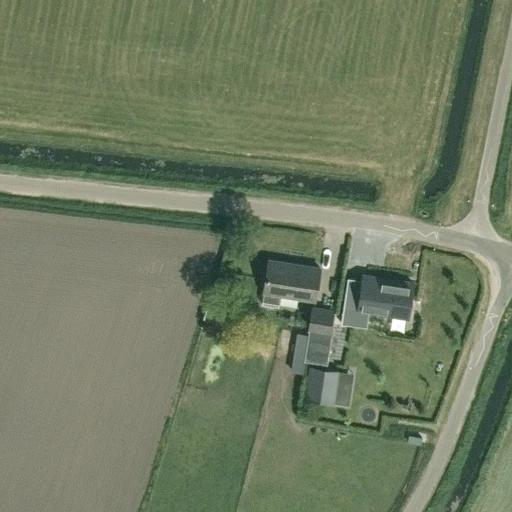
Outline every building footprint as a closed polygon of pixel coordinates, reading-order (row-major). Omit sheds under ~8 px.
[(268,259),(263,290),(262,301),(279,304),(280,295),(314,301),(320,267),(268,259)] [(418,284),(362,274),(360,287),(355,287),(351,307),(368,310),(368,309),(367,309),(368,306),(395,311),(395,315),(396,315),(396,314),(412,317),(411,317),(412,317),(418,284)] [(332,311),(312,309),(310,330),(329,333),(332,311)] [(324,364),(329,333),(310,330),(309,335),(307,348),(315,349),(313,363),(324,364)] [(292,371),(303,373),(305,360),(294,358),(292,371)] [(307,398),(332,401),(336,370),(312,366),(307,398)] [(409,435),(407,442),(420,444),(421,437),(409,435)]
